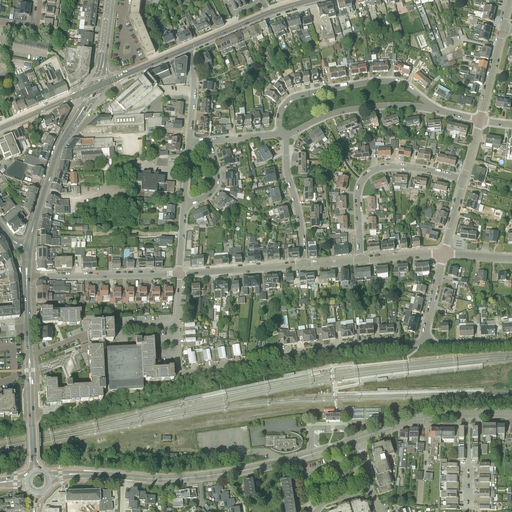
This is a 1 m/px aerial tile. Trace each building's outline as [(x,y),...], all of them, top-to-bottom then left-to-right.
[(147,56),(151,55),(155,53),(140,16),(141,0),(132,0),(130,18),(147,56)] [(222,0),(225,6),(230,3),(233,10),(236,9),(236,10),(237,9),(240,8),(241,7),(244,6),(245,5),(247,4),(245,0),(222,0)] [(347,15),(347,14),(343,0),(342,0),(337,2),(339,11),(339,12),(336,13),(338,18),(341,17),(347,15)] [(343,0),(347,14),(353,12),(349,0),(343,0)] [(361,4),(365,3),(364,0),(356,0),(359,10),(362,9),(361,4)] [(31,5),(25,4),(25,1),(18,1),(18,4),(20,4),(19,10),(30,11),(31,5)] [(45,15),(53,16),(58,16),(59,10),(54,9),(55,4),(46,3),(46,8),(45,8),(46,14),(45,14),(45,15)] [(203,5),(204,8),(207,13),(212,11),(208,3),(203,5)] [(336,16),(332,3),(317,7),(320,19),(321,19),(325,31),(322,32),(325,42),(335,39),(334,35),(341,33),(340,26),(335,28),(333,18),(333,17),(336,16)] [(484,6),(482,13),(485,13),(494,15),(495,9),(484,6)] [(77,20),(84,21),(94,23),(94,20),(95,20),(96,16),(95,16),(95,15),(84,13),(83,17),(78,17),(77,20)] [(492,22),(494,15),(485,13),(483,20),(492,22)] [(217,19),(214,14),(211,15),(217,28),(224,25),(220,17),(217,19)] [(44,25),(44,26),(57,28),(57,21),(53,21),(53,16),(45,15),(44,20),(44,19),(44,25)] [(207,19),(206,16),(202,17),(199,19),(200,22),(204,31),(205,30),(206,31),(207,30),(207,29),(210,28),(208,23),(210,23),(208,19),(207,19)] [(293,19),(296,32),(297,32),(300,31),(300,30),(302,30),(299,18),(299,17),(298,17),(297,17),(296,17),(295,18),(293,19)] [(310,17),(302,19),(304,25),(311,24),(310,17)] [(176,20),(186,41),(196,37),(191,26),(187,28),(188,31),(184,33),(184,31),(185,31),(183,27),(185,26),(184,23),(182,24),(180,19),(176,20)] [(291,33),(296,32),(293,19),(290,19),(289,19),(288,19),(288,20),(287,20),(289,29),(291,33)] [(180,44),(186,41),(176,20),(182,33),(179,35),(176,27),(175,27),(174,25),(171,26),(175,33),(180,44)] [(204,31),(200,22),(197,24),(195,20),(193,21),(192,22),(193,25),(193,26),(195,30),(196,29),(198,33),(201,32),(202,32),(204,32),(204,31)] [(94,23),(84,21),(83,28),(83,30),(79,30),(78,30),(93,32),(94,26),(95,23),(94,23)] [(277,24),(283,36),(288,34),(287,30),(287,31),(283,22),(282,22),(281,22),(280,23),(279,23),(277,24)] [(261,32),(262,32),(263,33),(265,32),(266,33),(268,32),(270,36),(272,34),(269,27),(267,28),(265,23),(258,26),(261,32)] [(277,39),(283,36),(277,24),(274,25),(273,26),(272,26),(271,27),(277,39)] [(175,33),(171,26),(171,25),(168,26),(169,30),(161,33),(162,36),(161,37),(161,38),(162,38),(164,45),(165,45),(167,44),(167,46),(170,44),(170,43),(175,41),(172,34),(175,33)] [(491,28),(481,26),(477,25),(477,28),(478,28),(477,32),(480,32),(480,33),(489,35),(491,28)] [(264,38),(261,32),(258,26),(252,29),(256,38),(257,38),(258,41),(264,38)] [(456,27),(450,29),(448,30),(450,39),(459,36),(456,27)] [(253,40),(256,38),(252,29),(246,31),(251,42),(250,40),(253,39),(253,40)] [(92,34),(93,32),(78,30),(78,35),(81,36),(81,40),(92,42),(93,34),(92,34)] [(245,44),(251,42),(246,31),(240,34),(245,43),(245,44)] [(480,32),(477,32),(475,31),(475,34),(479,35),(478,39),(487,42),(489,35),(480,33),(480,32)] [(245,43),(240,34),(234,36),(238,46),(240,50),(246,47),(245,43)] [(232,48),(238,46),(234,36),(228,39),(232,48)] [(440,50),(445,48),(440,36),(435,38),(440,50)] [(226,51),(232,48),(228,39),(222,42),(226,51)] [(91,48),(92,42),(81,40),(80,44),(77,44),(76,46),(83,47),(91,48)] [(227,55),(226,51),(222,42),(215,44),(220,57),(227,55)] [(88,71),(90,51),(66,48),(63,67),(69,79),(66,80),(69,88),(78,84),(88,75),(88,72),(88,71)] [(473,57),(478,58),(488,60),(490,49),(486,48),(486,50),(481,48),(480,52),(478,52),(478,53),(474,53),(473,57)] [(456,52),(458,58),(465,55),(463,49),(456,52)] [(207,54),(207,53),(206,53),(204,54),(203,55),(204,55),(200,57),(206,70),(209,69),(208,67),(212,65),(211,63),(212,63),(208,54),(207,54)] [(186,60),(184,58),(172,63),(169,64),(175,78),(175,81),(179,81),(180,81),(180,85),(184,84),(185,71),(186,60)] [(486,70),(488,60),(478,58),(478,61),(479,61),(479,65),(471,63),(470,67),(474,68),(486,70)] [(347,68),(347,66),(346,59),(342,59),(343,62),(341,63),(341,66),(336,67),(336,70),(338,78),(345,77),(344,69),(347,68)] [(415,67),(420,69),(423,61),(418,59),(415,67)] [(379,60),(380,71),(384,70),(384,72),(388,71),(387,63),(386,60),(383,60),(383,63),(380,63),(380,60),(379,60)] [(401,73),(403,66),(400,65),(401,62),(398,61),(397,64),(396,64),(394,72),(398,73),(398,72),(401,73)] [(357,63),(358,73),(363,73),(363,74),(367,73),(366,65),(364,65),(364,62),(357,63)] [(336,70),(336,67),(336,63),(329,64),(330,71),(329,71),(330,79),(338,78),(336,70)] [(356,74),(358,73),(357,63),(354,63),(350,64),(351,67),(350,67),(352,75),(356,75),(356,74)] [(45,65),(42,67),(50,85),(56,97),(68,92),(55,64),(53,65),(52,64),(50,65),(52,69),(48,71),(45,65)] [(403,66),(401,73),(405,74),(404,75),(408,76),(411,68),(410,68),(411,65),(408,64),(407,67),(403,66)] [(148,74),(151,78),(152,77),(156,86),(162,86),(160,81),(170,76),(166,66),(150,72),(151,73),(149,74),(148,73),(148,74)] [(311,73),(312,79),(313,83),(314,84),(318,83),(318,82),(317,78),(318,77),(321,77),(322,78),(319,68),(314,69),(314,72),(311,73)] [(484,79),(486,70),(474,68),(472,74),(475,74),(475,77),(484,79)] [(420,83),(426,75),(421,70),(419,73),(414,79),(416,82),(417,81),(420,83)] [(294,83),(295,87),(296,86),(296,87),(300,87),(300,86),(301,85),(300,82),(300,81),(303,81),(302,75),(302,74),(302,72),(297,73),(296,75),(293,76),(294,83)] [(24,73),(14,78),(16,83),(14,84),(15,85),(17,84),(20,91),(28,109),(38,105),(29,85),(25,76),(24,73)] [(309,80),(312,79),(311,73),(302,74),(302,75),(303,81),(304,85),(305,85),(305,86),(309,85),(309,84),(309,80)] [(156,87),(151,78),(148,74),(141,81),(141,80),(140,81),(142,82),(137,86),(136,85),(135,85),(135,86),(125,95),(125,94),(124,95),(123,97),(123,96),(122,97),(120,99),(119,99),(119,100),(111,107),(111,117),(139,115),(163,94),(156,87)] [(285,86),(287,90),(288,90),(288,91),(292,89),(291,88),(292,88),(290,84),(291,83),(294,83),(293,76),(293,74),(287,77),(288,78),(283,80),(282,80),(285,86)] [(475,77),(468,75),(464,74),(463,80),(462,80),(462,81),(461,82),(462,82),(462,83),(462,84),(463,84),(464,84),(465,84),(473,86),(472,89),(471,89),(470,93),(476,94),(478,85),(482,85),(484,79),(475,77)] [(426,75),(420,83),(423,85),(422,86),(425,89),(431,82),(430,82),(432,79),(429,77),(427,80),(425,77),(427,75),(426,75)] [(282,80),(283,80),(282,78),(276,83),(277,84),(273,87),(273,88),(277,92),(280,96),(281,95),(281,96),(284,93),(283,92),(284,92),(282,89),(282,88),(285,86),(282,80)] [(46,101),(51,99),(48,94),(49,94),(47,91),(45,87),(44,83),(42,81),(40,82),(43,89),(44,88),(45,91),(43,92),(40,85),(39,86),(41,90),(46,101)] [(29,85),(38,105),(44,102),(38,91),(37,87),(34,88),(31,83),(29,85)] [(217,84),(204,83),(203,91),(217,92),(217,84)] [(50,85),(46,87),(45,87),(47,91),(49,94),(48,94),(51,99),(56,97),(50,85)] [(44,102),(46,101),(41,90),(39,86),(37,87),(38,91),(44,102)] [(273,88),(273,87),(272,86),(268,91),(269,92),(266,97),(271,101),(275,103),(275,102),(276,103),(278,99),(277,99),(278,98),(274,96),(274,95),(277,92),(273,88)] [(445,100),(449,94),(438,87),(434,93),(445,100)] [(13,98),(9,100),(16,115),(28,109),(20,91),(15,93),(17,96),(13,98)] [(471,105),(472,99),(464,98),(464,96),(459,95),(457,104),(461,106),(462,103),(471,105)] [(503,109),(504,97),(504,100),(497,99),(496,108),(503,109)] [(504,97),(503,109),(510,110),(511,101),(511,97),(504,97)] [(167,109),(182,110),(183,104),(182,104),(182,101),(176,101),(176,103),(175,103),(172,103),(172,106),(167,106),(167,109)] [(202,108),(213,109),(213,105),(212,105),(212,102),(202,101),(202,108)] [(5,120),(9,118),(4,107),(0,109),(5,120)] [(65,107),(52,113),(55,120),(61,118),(61,117),(65,119),(69,111),(65,107)] [(182,110),(167,109),(164,108),(163,111),(164,111),(164,112),(174,113),(174,116),(182,116),(182,110)] [(263,115),(262,109),(253,110),(254,114),(254,116),(254,123),(255,127),(256,128),(259,128),(259,127),(260,127),(260,123),(260,122),(263,122),(263,115)] [(263,115),(263,122),(264,126),(264,127),(269,127),(269,126),(269,122),(269,121),(271,121),(271,118),(269,118),(269,115),(272,115),(272,112),(266,112),(266,115),(263,115)] [(245,117),(245,114),(240,115),(239,118),(236,118),(236,121),(235,122),(234,121),(235,126),(237,125),(237,129),(237,130),(242,129),(242,128),(242,125),(243,124),(245,124),(245,117)] [(254,116),(254,114),(249,114),(248,117),(245,117),(245,124),(246,128),(247,128),(247,129),(251,128),(250,127),(251,127),(251,124),(251,123),(254,123),(254,116)] [(139,115),(111,117),(105,117),(100,117),(100,118),(98,118),(80,133),(81,135),(138,132),(144,132),(144,126),(143,119),(151,119),(151,115),(139,115)] [(369,118),(371,125),(375,136),(376,136),(375,131),(377,130),(375,127),(378,126),(375,116),(369,118)] [(390,118),(392,125),(395,125),(395,126),(399,125),(396,116),(390,118)] [(50,126),(50,125),(52,124),(51,122),(54,121),(52,117),(43,121),(46,128),(50,126),(50,127),(50,126)] [(56,138),(65,119),(61,117),(61,118),(60,119),(57,124),(54,123),(49,134),(52,136),(56,138)] [(365,128),(371,125),(369,118),(362,121),(365,128)] [(386,127),(392,125),(390,118),(383,120),(386,127)] [(412,119),(413,127),(420,125),(418,118),(412,119)] [(353,131),(354,134),(356,133),(355,130),(359,129),(357,124),(355,119),(349,121),(352,129),(353,131)] [(346,131),(352,129),(349,121),(343,124),(348,137),(348,136),(346,131)] [(453,132),(455,125),(448,123),(446,131),(453,132)] [(345,138),(348,137),(343,124),(337,126),(341,136),(344,134),(345,138)] [(212,126),(210,126),(200,125),(200,132),(209,133),(211,133),(212,126)] [(459,134),(461,126),(455,125),(453,132),(452,135),(456,136),(456,135),(459,136),(459,135),(459,134)] [(313,134),(322,145),(324,143),(322,140),(325,138),(319,130),(313,134)] [(21,134),(20,131),(13,134),(15,140),(14,140),(19,150),(23,148),(21,143),(28,140),(24,132),(21,134)] [(55,141),(51,139),(46,137),(44,133),(41,139),(43,139),(41,144),(44,145),(43,146),(51,149),(55,141)] [(320,146),(322,145),(313,134),(308,138),(317,149),(315,146),(318,144),(320,146)] [(3,139),(0,141),(0,148),(5,160),(11,157),(12,159),(20,155),(11,135),(3,138),(3,139)] [(492,146),(494,138),(487,137),(485,145),(492,146)] [(314,150),(317,149),(308,138),(303,142),(305,144),(302,146),(306,151),(309,149),(308,148),(310,146),(311,149),(313,148),(314,150)] [(494,138),(492,146),(499,147),(500,139),(494,138)] [(384,149),(384,146),(378,147),(375,147),(375,139),(372,139),(372,140),(372,142),(372,150),(375,150),(376,155),(378,155),(378,157),(384,156),(384,149)] [(394,150),(395,149),(395,141),(391,141),(391,146),(384,146),(384,149),(384,156),(390,156),(390,150),(394,150)] [(44,145),(41,144),(39,143),(37,146),(41,147),(40,150),(36,149),(36,150),(49,155),(50,150),(51,149),(43,146),(44,145)] [(109,148),(110,149),(110,147),(115,146),(115,143),(113,143),(67,146),(62,152),(109,148)] [(435,154),(435,149),(436,145),(433,145),(432,151),(425,150),(425,152),(423,160),(430,161),(431,155),(431,153),(435,154)] [(262,157),(270,152),(268,149),(267,150),(265,147),(258,151),(262,157)] [(62,152),(60,163),(68,162),(114,159),(114,148),(110,149),(62,152)] [(361,149),(362,159),(365,159),(364,158),(369,158),(368,151),(369,151),(369,148),(366,148),(361,149)] [(47,162),(49,155),(36,150),(35,151),(33,150),(31,157),(47,162)] [(232,157),(240,155),(241,154),(240,151),(231,154),(230,151),(222,153),(224,160),(232,157)] [(451,155),(451,153),(450,152),(445,151),(444,156),(442,163),(448,165),(450,158),(451,155)] [(270,152),(262,157),(258,159),(260,163),(264,161),(265,163),(272,158),(271,155),(272,155),(270,152)] [(47,162),(31,157),(29,156),(26,155),(23,164),(27,165),(44,170),(46,163),(47,162)] [(232,157),(224,160),(226,166),(229,165),(235,163),(235,164),(238,163),(237,159),(237,160),(236,159),(238,158),(237,156),(232,157)] [(22,183),(24,175),(25,174),(26,168),(27,165),(23,164),(16,162),(9,170),(3,175),(4,176),(16,181),(21,182),(22,183)] [(66,174),(68,162),(60,163),(58,174),(66,174)] [(476,175),(486,178),(488,171),(487,171),(488,168),(495,170),(496,167),(484,163),(482,170),(477,168),(477,169),(476,175)] [(26,168),(25,174),(24,175),(41,180),(44,170),(27,165),(26,168)] [(237,174),(237,168),(230,169),(230,174),(226,174),(226,181),(234,181),(234,174),(237,174)] [(306,168),(298,169),(298,175),(302,175),(302,178),(307,178),(307,175),(308,175),(308,171),(308,168),(306,168)] [(266,177),(276,175),(275,172),(274,172),(273,169),(265,170),(266,177)] [(135,175),(135,183),(141,183),(141,191),(156,192),(162,193),(174,193),(175,182),(164,181),(164,177),(158,176),(158,172),(150,172),(150,171),(146,171),(146,172),(142,172),(142,175),(135,175)] [(67,185),(77,185),(77,176),(76,173),(69,174),(70,183),(66,183),(67,185)] [(276,175),(266,177),(263,178),(264,184),(276,182),(275,179),(276,179),(276,175)] [(485,181),(486,178),(476,175),(474,182),(478,183),(477,186),(481,188),(483,181),(485,181)] [(401,186),(401,176),(395,176),(395,177),(391,177),(392,184),(394,184),(394,187),(400,187),(400,186),(401,186)] [(379,181),(382,188),(388,185),(385,178),(379,181)] [(420,186),(421,179),(415,178),(415,180),(411,179),(410,188),(413,189),(414,185),(420,186)] [(66,182),(67,181),(62,182),(53,179),(52,184),(61,187),(62,187),(66,185),(66,182)] [(234,181),(226,181),(226,188),(231,188),(231,192),(237,193),(237,192),(239,193),(240,190),(239,189),(237,188),(237,187),(238,186),(238,181),(234,181)] [(376,190),(382,188),(379,181),(373,183),(374,184),(371,186),(373,191),(376,190)] [(345,190),(347,184),(337,182),(336,188),(338,188),(338,189),(345,190)] [(62,190),(62,187),(61,187),(52,184),(49,191),(60,194),(67,193),(66,190),(62,190)] [(24,193),(35,197),(37,190),(23,186),(22,189),(25,190),(24,193)] [(271,198),(281,195),(280,192),(279,192),(278,189),(269,191),(270,193),(267,194),(268,198),(271,198)] [(468,202),(477,204),(477,201),(481,202),(483,194),(486,195),(487,192),(480,190),(480,193),(480,194),(479,198),(470,195),(470,196),(468,202)] [(22,199),(24,199),(24,197),(25,197),(25,196),(27,197),(26,200),(25,201),(33,204),(35,197),(24,193),(22,193),(21,196),(23,196),(22,199)] [(218,199),(224,204),(229,208),(229,207),(232,210),(234,207),(230,204),(232,200),(229,197),(228,198),(222,193),(218,199)] [(29,216),(33,205),(33,204),(25,201),(26,200),(24,199),(22,199),(23,196),(21,196),(19,195),(19,198),(17,197),(17,199),(19,204),(23,205),(23,207),(29,216)] [(271,198),(268,198),(270,207),(275,206),(274,205),(279,203),(279,205),(281,204),(281,202),(280,199),(282,199),(281,195),(271,198)] [(368,205),(375,204),(377,204),(377,199),(380,199),(380,195),(375,195),(375,198),(367,199),(368,205)] [(68,206),(68,200),(61,200),(53,198),(53,199),(48,197),(45,204),(46,204),(44,209),(52,210),(52,207),(68,206)] [(220,210),(224,204),(218,199),(214,204),(220,210)] [(1,203),(0,204),(0,215),(1,217),(3,215),(4,216),(15,207),(10,200),(3,205),(1,203),(2,203),(1,203)] [(477,204),(468,202),(466,209),(475,211),(475,210),(478,211),(480,205),(477,204)] [(42,217),(50,219),(54,220),(55,214),(63,214),(69,214),(69,206),(68,206),(52,207),(52,210),(44,209),(42,217)] [(163,214),(173,215),(174,207),(163,206),(163,207),(162,213),(163,213),(163,214)] [(202,218),(203,219),(206,218),(209,216),(206,208),(199,211),(202,218)] [(433,217),(445,221),(448,210),(441,208),(440,213),(438,212),(437,212),(436,212),(435,213),(434,214),(434,215),(433,217)] [(196,221),(202,218),(199,211),(193,213),(196,221)] [(25,218),(21,213),(6,225),(14,235),(24,227),(22,224),(24,223),(23,222),(23,221),(23,220),(25,218)] [(288,213),(279,215),(279,218),(276,219),(277,223),(280,222),(280,221),(289,219),(288,213)] [(173,222),(173,215),(163,214),(162,221),(158,220),(158,225),(165,225),(165,221),(173,222)] [(443,227),(445,221),(433,217),(434,215),(432,219),(435,220),(435,219),(436,219),(434,225),(443,227)] [(50,219),(42,217),(38,232),(56,231),(60,231),(60,228),(56,228),(54,228),(52,228),(52,229),(50,229),(51,225),(59,227),(60,223),(54,222),(52,222),(50,222),(50,219)] [(376,224),(369,225),(369,231),(376,231),(376,234),(381,233),(381,224),(376,224)] [(429,227),(423,226),(419,225),(419,229),(427,230),(426,234),(430,235),(429,239),(436,241),(438,234),(431,233),(432,228),(431,230),(429,230),(429,227)] [(469,230),(469,228),(468,232),(461,231),(460,239),(468,240),(469,230)] [(469,230),(468,240),(476,241),(477,233),(476,233),(477,231),(478,231),(478,229),(469,228),(469,230)] [(498,240),(499,233),(490,232),(490,231),(486,230),(485,241),(489,242),(496,243),(496,240),(498,240)] [(386,231),(386,235),(388,251),(394,250),(393,241),(390,242),(390,240),(389,231),(386,231)] [(255,241),(256,238),(255,237),(252,236),(252,237),(250,237),(249,245),(248,245),(249,250),(250,249),(250,254),(248,254),(247,255),(247,253),(243,253),(243,258),(248,258),(248,263),(255,262),(253,246),(253,245),(255,241)] [(379,251),(378,236),(371,236),(372,240),(374,240),(375,244),(375,245),(373,246),(373,244),(367,245),(368,253),(379,252),(379,251)] [(37,237),(36,249),(74,248),(85,248),(85,237),(56,237),(40,237),(37,237)] [(171,246),(172,239),(165,239),(159,239),(159,243),(153,243),(152,247),(157,247),(160,247),(166,247),(166,245),(167,246),(168,246),(171,246)] [(341,255),(340,247),(337,247),(337,243),(334,244),(334,241),(331,241),(331,247),(334,247),(335,256),(341,255)] [(309,258),(317,258),(316,242),(312,242),(308,242),(308,249),(309,258)] [(0,258),(9,252),(6,245),(5,243),(0,247),(0,258)] [(259,248),(258,245),(253,246),(255,262),(261,262),(261,257),(265,257),(264,248),(263,248),(259,248)] [(273,250),(274,245),(271,245),(270,249),(272,250),(271,251),(267,251),(267,250),(265,250),(265,248),(264,248),(265,257),(267,256),(268,261),(274,261),(273,250)] [(291,245),(292,259),(299,259),(299,250),(294,250),(294,245),(291,245)] [(74,248),(74,256),(81,256),(81,259),(82,259),(82,270),(91,270),(91,268),(96,268),(96,256),(91,256),(91,259),(84,259),(84,248),(85,248),(74,248)] [(114,259),(112,259),(112,248),(112,255),(108,255),(108,263),(112,263),(112,269),(120,269),(120,261),(120,259),(114,259)] [(46,249),(36,249),(36,262),(47,261),(47,262),(52,261),(52,271),(55,271),(55,269),(55,259),(55,253),(55,249),(46,249)] [(222,265),(221,253),(214,254),(214,251),(210,251),(210,259),(214,258),(214,265),(222,265)] [(6,264),(11,260),(9,252),(0,258),(0,262),(1,262),(4,266),(6,264)] [(221,253),(222,265),(229,264),(229,257),(228,255),(228,253),(221,253)] [(61,267),(63,267),(63,257),(60,257),(60,259),(55,259),(55,269),(61,269),(61,267)] [(63,257),(63,267),(66,267),(66,269),(72,268),(71,258),(66,259),(66,257),(63,257)] [(11,270),(14,269),(11,260),(6,264),(4,266),(3,267),(2,268),(3,271),(6,269),(7,270),(9,269),(9,270),(11,269),(11,270)] [(36,271),(52,271),(52,261),(47,262),(47,261),(36,262),(36,271)] [(415,273),(422,273),(421,264),(414,265),(415,272),(412,272),(412,282),(416,282),(415,273)] [(394,278),(399,278),(399,274),(408,273),(407,265),(398,266),(398,269),(394,270),(394,278)] [(377,275),(388,274),(387,267),(376,268),(377,275)] [(459,278),(461,271),(457,271),(458,269),(449,268),(447,276),(456,278),(459,278)] [(0,271),(0,273),(1,275),(0,275),(0,280),(7,278),(16,276),(14,269),(11,270),(11,269),(9,270),(9,269),(7,270),(6,269),(3,271),(0,271)] [(374,283),(374,277),(370,277),(369,269),(362,270),(363,279),(366,278),(367,280),(370,280),(371,284),(374,283)] [(363,281),(363,279),(362,270),(354,271),(355,274),(351,274),(353,285),(356,285),(355,282),(363,281)] [(338,276),(339,282),(339,285),(342,285),(341,282),(342,282),(342,283),(349,282),(348,275),(348,271),(341,271),(341,276),(338,276)] [(339,282),(338,276),(335,276),(335,272),(331,272),(331,273),(327,274),(328,284),(332,284),(332,282),(339,282)] [(485,284),(486,272),(478,272),(478,277),(474,277),(473,285),(478,285),(478,283),(485,284)] [(508,282),(509,274),(498,273),(498,282),(508,282)] [(307,284),(306,275),(303,275),(303,274),(299,274),(299,279),(296,279),(297,285),(297,288),(300,288),(300,287),(307,286),(307,284)] [(318,283),(317,278),(314,278),(314,274),(306,275),(307,284),(318,283)] [(318,285),(328,284),(327,274),(320,274),(320,277),(317,278),(318,283),(318,285)] [(297,285),(296,279),(293,279),(293,275),(286,275),(287,286),(294,286),(294,285),(297,285)] [(0,280),(0,286),(17,285),(16,276),(7,278),(0,280)] [(271,276),(272,292),(276,291),(276,288),(280,287),(280,285),(282,284),(282,277),(279,277),(279,276),(277,276),(275,276),(271,276)] [(251,278),(252,288),(255,288),(256,295),(260,294),(259,288),(260,288),(259,283),(260,283),(260,279),(258,279),(258,277),(251,278)] [(247,288),(252,288),(251,278),(244,279),(244,280),(242,280),(242,285),(244,285),(244,293),(244,295),(248,295),(247,288)] [(222,298),(221,283),(221,282),(217,282),(214,282),(214,283),(214,292),(215,294),(215,299),(222,298)] [(0,294),(1,294),(18,293),(18,285),(17,285),(0,286),(0,294)] [(90,287),(90,285),(87,285),(87,294),(84,294),(84,293),(83,293),(84,302),(89,302),(89,297),(94,297),(94,287),(90,287)] [(107,297),(107,287),(103,287),(103,285),(100,285),(100,294),(97,294),(97,293),(96,293),(96,302),(102,302),(102,297),(107,297)] [(200,295),(200,285),(192,285),(192,292),(193,295),(200,295)] [(424,294),(426,287),(417,285),(415,292),(424,294)] [(443,296),(454,299),(455,292),(454,292),(456,286),(451,285),(450,291),(444,290),(443,296)] [(129,288),(129,286),(125,287),(126,295),(123,295),(123,294),(122,294),(123,304),(128,303),(128,298),(134,298),(133,288),(129,288)] [(142,288),(142,286),(138,286),(138,295),(136,295),(136,294),(135,294),(136,303),(141,303),(141,298),(146,298),(146,288),(142,288)] [(155,288),(155,286),(151,286),(151,295),(149,295),(149,294),(148,294),(149,303),(154,303),(154,298),(159,298),(159,288),(155,288)] [(168,288),(168,286),(164,286),(164,294),(162,294),(162,293),(161,293),(161,303),(167,303),(167,298),(172,298),(172,288),(168,288)] [(116,289),(116,287),(112,287),(113,295),(110,295),(110,304),(115,304),(115,299),(121,299),(120,289),(116,289)] [(12,303),(18,303),(18,293),(1,294),(2,304),(12,303)] [(452,306),(454,299),(443,296),(441,303),(447,304),(445,310),(450,311),(451,305),(452,306)] [(413,305),(422,307),(423,300),(411,297),(410,304),(413,305)] [(0,309),(0,319),(19,318),(18,303),(12,303),(12,308),(0,309)] [(420,313),(422,307),(413,305),(410,304),(408,311),(404,310),(403,313),(410,314),(411,311),(420,313)] [(88,343),(90,343),(109,342),(113,341),(113,339),(113,324),(112,324),(112,322),(111,323),(110,321),(102,321),(102,316),(83,316),(83,315),(80,315),(80,310),(52,312),(52,308),(41,309),(40,313),(40,320),(41,320),(41,324),(57,323),(57,325),(61,325),(61,326),(75,326),(75,325),(79,324),(79,322),(90,321),(90,323),(89,323),(90,333),(87,333),(88,343)] [(497,317),(497,315),(497,313),(494,313),(495,324),(494,324),(494,325),(487,325),(488,336),(495,335),(494,328),(498,328),(497,317)] [(509,325),(509,323),(508,320),(501,320),(500,317),(499,317),(499,315),(497,315),(497,317),(498,328),(502,327),(502,334),(510,333),(509,325)] [(409,324),(417,326),(418,320),(410,318),(410,317),(407,317),(405,324),(409,324)] [(473,325),(476,325),(476,317),(473,317),(473,323),(466,324),(466,328),(466,337),(474,336),(473,325)] [(346,321),(346,328),(348,337),(354,337),(353,331),(356,330),(357,330),(356,324),(353,324),(353,320),(346,321)] [(348,337),(346,328),(343,328),(343,325),(340,326),(340,322),(336,323),(337,326),(337,332),(341,332),(342,338),(348,337)] [(195,331),(195,327),(200,327),(200,323),(185,324),(185,327),(184,327),(184,328),(184,329),(182,329),(183,332),(185,332),(195,331)] [(327,324),(327,330),(329,340),(335,339),(334,333),(337,332),(337,326),(336,323),(327,324)] [(417,326),(409,324),(405,324),(404,323),(403,326),(408,327),(407,331),(415,333),(417,326)] [(315,335),(318,335),(318,329),(317,325),(313,325),(314,329),(311,329),(311,332),(308,332),(310,342),(316,341),(315,335)] [(487,325),(484,325),(479,325),(480,328),(481,336),(488,336),(487,325)] [(51,333),(51,328),(42,329),(42,340),(45,340),(45,341),(46,341),(46,340),(51,340),(51,336),(52,336),(52,333),(51,333)] [(329,340),(327,330),(321,331),(321,328),(318,329),(318,335),(322,334),(323,341),(329,340)] [(310,342),(308,332),(305,333),(305,330),(298,331),(299,337),(303,337),(304,343),(310,342)] [(195,339),(195,335),(200,334),(200,331),(195,331),(185,332),(185,335),(184,336),(183,336),(183,340),(186,339),(195,339)] [(296,338),(299,337),(298,331),(295,331),(295,334),(289,335),(291,345),(297,344),(296,338)] [(291,345),(289,335),(283,335),(283,333),(279,333),(278,340),(281,340),(284,339),(285,345),(291,345)] [(141,347),(142,380),(143,380),(143,379),(145,379),(145,381),(149,381),(149,382),(170,381),(170,380),(173,380),(173,371),(173,366),(172,366),(172,367),(168,367),(168,368),(153,369),(153,368),(154,368),(154,365),(155,365),(153,339),(153,340),(143,340),(143,342),(141,342),(140,340),(139,340),(139,336),(134,336),(134,340),(135,340),(136,347),(141,347)] [(186,339),(186,342),(185,342),(184,343),(185,344),(183,344),(183,347),(196,346),(195,342),(201,342),(201,338),(195,339),(186,339)] [(220,342),(223,341),(217,343),(218,350),(214,350),(216,362),(219,362),(219,361),(219,360),(220,360),(220,359),(223,358),(220,342)] [(231,360),(229,348),(225,349),(223,341),(220,342),(223,358),(226,358),(226,359),(227,359),(227,360),(231,360)] [(234,356),(238,356),(235,341),(231,341),(233,347),(229,348),(231,360),(234,359),(233,358),(234,358),(235,357),(234,356)] [(235,341),(238,356),(241,355),(241,356),(242,357),(242,358),(246,357),(245,351),(245,347),(239,347),(239,345),(240,342),(232,341),(231,341),(235,341)] [(205,362),(208,361),(205,346),(202,347),(203,352),(199,353),(201,365),(204,364),(204,363),(205,362)] [(216,362),(214,350),(210,351),(209,346),(205,346),(208,361),(211,360),(211,361),(212,362),(213,363),(216,362)] [(45,378),(44,378),(43,378),(43,379),(42,380),(43,382),(44,383),(45,383),(45,385),(44,385),(44,394),(46,394),(46,403),(45,403),(44,404),(44,405),(44,407),(45,408),(46,408),(47,408),(48,408),(49,407),(49,405),(61,405),(61,403),(79,403),(79,401),(97,400),(97,399),(102,399),(102,391),(104,391),(105,391),(102,349),(102,347),(90,348),(89,348),(89,357),(87,357),(88,367),(90,367),(90,372),(91,372),(92,380),(90,380),(90,385),(91,385),(91,386),(82,386),(83,387),(72,388),(71,385),(74,384),(72,379),(69,380),(69,382),(66,382),(67,390),(57,390),(57,380),(48,380),(48,379),(47,378),(45,378)] [(110,349),(104,349),(102,349),(105,391),(143,389),(142,380),(141,347),(136,347),(115,348),(115,347),(110,347),(110,349)] [(201,365),(199,353),(195,354),(194,348),(191,349),(193,364),(196,363),(196,364),(197,364),(198,364),(198,365),(201,365)] [(190,364),(193,364),(191,349),(187,349),(188,355),(184,355),(186,367),(189,367),(189,366),(190,365),(190,364)] [(46,363),(40,364),(41,373),(48,371),(46,363)] [(14,398),(14,393),(3,394),(3,399),(1,399),(1,397),(0,397),(0,417),(3,418),(3,416),(11,415),(11,417),(17,417),(17,411),(15,411),(14,403),(16,403),(16,398),(14,398)] [(367,408),(368,419),(380,418),(379,408),(367,408)] [(326,415),(326,422),(340,422),(340,415),(335,415),(335,413),(329,413),(329,415),(326,415)] [(504,425),(496,425),(496,435),(499,435),(499,440),(505,440),(504,425)] [(407,444),(407,452),(409,452),(410,449),(417,449),(419,429),(409,429),(409,439),(410,439),(410,441),(408,441),(408,431),(408,432),(407,443),(407,444)] [(441,429),(441,439),(454,439),(454,446),(458,446),(458,430),(441,429)] [(408,432),(408,431),(404,430),(404,431),(400,431),(399,438),(405,439),(405,441),(404,441),(404,444),(401,444),(401,442),(397,442),(397,448),(398,458),(397,467),(406,469),(407,452),(407,444),(407,443),(408,432)] [(301,448),(302,445),(303,442),(302,439),(301,437),(299,436),(296,434),(293,433),(290,432),(292,433),(295,434),(297,435),(299,436),(301,438),(302,440),(302,442),(300,442),(298,447),(296,445),(296,440),(285,440),(285,436),(265,436),(266,446),(275,446),(272,449),(271,448),(270,449),(273,450),(276,451),(279,452),(283,453),(286,453),(290,453),(292,452),(295,451),(298,450),(301,448)] [(385,444),(384,442),(372,446),(374,452),(372,453),(375,461),(372,462),(373,464),(374,463),(374,464),(374,465),(378,476),(376,477),(379,488),(377,489),(379,495),(391,491),(390,485),(391,485),(388,473),(390,473),(384,457),(394,454),(390,442),(385,444)] [(487,454),(487,445),(482,445),(482,443),(478,443),(478,449),(482,449),(482,454),(487,454)] [(447,472),(459,472),(459,467),(457,467),(457,464),(441,464),(441,467),(447,467),(447,472)] [(432,481),(433,474),(425,473),(424,481),(432,481)] [(457,483),(457,479),(440,479),(440,482),(446,483),(446,487),(458,487),(459,483),(457,483)] [(244,482),(247,500),(256,499),(253,480),(244,482)] [(281,481),(284,500),(293,498),(292,490),(292,488),(290,480),(281,481)] [(212,495),(220,493),(220,491),(223,490),(222,485),(216,486),(217,487),(211,488),(212,495)] [(65,493),(65,494),(65,495),(64,495),(64,496),(65,496),(65,503),(69,503),(83,503),(99,503),(99,492),(90,492),(90,488),(74,488),(74,492),(65,493)] [(101,488),(99,490),(99,492),(99,503),(99,511),(103,511),(105,511),(112,511),(112,510),(112,504),(111,503),(111,502),(113,501),(112,500),(113,499),(112,498),(111,499),(111,491),(110,491),(103,491),(101,488)] [(146,493),(138,492),(138,489),(131,489),(131,492),(129,492),(129,494),(125,494),(125,500),(129,501),(129,509),(132,509),(132,511),(140,511),(140,510),(147,511),(147,504),(155,505),(155,496),(146,496),(146,493)] [(196,490),(179,491),(180,491),(180,494),(176,494),(176,500),(173,500),(174,508),(183,507),(183,499),(196,498),(196,490)] [(218,502),(226,501),(226,498),(229,497),(228,492),(222,493),(223,494),(220,494),(220,493),(212,495),(212,496),(217,495),(218,502)] [(65,511),(65,503),(65,496),(64,496),(64,495),(65,495),(65,494),(58,494),(58,508),(49,508),(49,510),(47,510),(47,511),(65,511)] [(456,498),(456,495),(440,494),(440,498),(446,498),(446,502),(458,502),(458,498),(456,498)] [(13,505),(23,504),(22,497),(22,496),(19,496),(19,497),(9,499),(4,499),(5,503),(12,502),(13,505)] [(284,500),(285,511),(295,511),(295,509),(294,507),(293,498),(284,500)] [(224,509),(234,508),(234,505),(235,504),(234,499),(228,500),(228,501),(226,501),(218,502),(218,503),(223,502),(224,509)] [(369,511),(366,502),(361,504),(360,501),(336,508),(337,509),(336,509),(335,508),(333,509),(334,511),(333,511),(369,511)] [(75,511),(76,509),(72,509),(69,509),(69,503),(65,503),(65,511),(75,511)]
